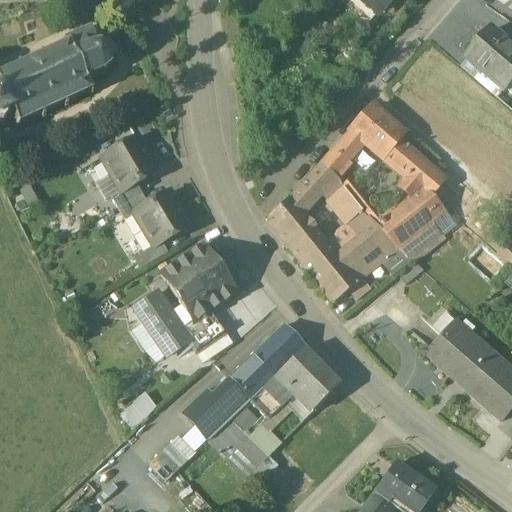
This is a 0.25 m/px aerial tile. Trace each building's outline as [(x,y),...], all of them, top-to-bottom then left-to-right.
[(348,0),(372,21),(390,0),(348,0)] [(83,33),(64,41),(65,43),(64,43),(66,47),(46,56),(44,52),(41,53),(42,58),(23,66),(22,62),(18,64),(20,68),(0,76),(0,86),(0,88),(0,87),(0,125),(4,125),(7,122),(7,118),(9,117),(10,119),(14,117),(17,124),(15,129),(19,130),(21,125),(42,115),(44,120),(48,118),(46,114),(64,105),(66,109),(70,108),(68,104),(89,94),(94,96),(96,92),(90,90),(88,84),(90,83),(89,81),(103,75),(104,77),(106,75),(105,73),(110,69),(112,70),(113,68),(111,67),(112,61),(115,60),(114,58),(112,58),(110,52),(111,51),(110,49),(108,50),(102,47),(103,45),(100,44),(100,46),(93,47),(92,45),(99,42),(92,29),(83,33)] [(511,82),(511,48),(491,31),(468,58),(505,90),(511,82)] [(402,137),(371,110),(350,134),(364,146),(381,161),(397,143),(402,137)] [(350,134),(320,168),(334,180),(364,146),(350,134)] [(138,138),(103,159),(123,192),(124,194),(137,186),(158,173),(138,138)] [(441,181),(397,143),(381,161),(405,182),(398,190),(410,200),(421,192),(427,197),(441,181)] [(320,168),(306,184),(319,195),(321,193),(334,180),(320,168)] [(344,193),(334,180),(321,193),(323,196),(335,209),(348,198),(344,193)] [(290,202),(304,219),(323,196),(321,193),(319,195),(306,184),(290,202)] [(381,224),(351,185),(344,193),(348,198),(357,210),(374,230),(381,224)] [(137,186),(124,194),(123,192),(112,198),(119,210),(143,196),(137,186)] [(410,200),(382,223),(381,224),(374,230),(397,252),(444,213),(427,197),(421,192),(410,200)] [(149,206),(136,214),(136,215),(156,247),(156,248),(163,244),(191,228),(170,193),(149,206)] [(143,196),(119,210),(126,221),(136,215),(136,214),(149,206),(143,196)] [(304,219),(290,202),(267,225),(300,265),(325,245),(304,219)] [(374,230),(357,210),(344,219),(359,238),(336,258),(357,284),(397,252),(374,230)] [(136,215),(126,221),(145,253),(156,247),(136,215)] [(445,241),(432,225),(397,252),(410,268),(445,241)] [(511,243),(499,257),(511,270),(511,269),(511,243)] [(163,244),(156,248),(156,247),(145,253),(135,259),(141,270),(169,254),(163,244)] [(325,245),(300,265),(332,305),(357,284),(336,258),(325,245)] [(202,249),(161,277),(182,308),(170,316),(157,296),(134,311),(167,359),(187,345),(180,334),(210,314),(235,297),(224,280),(228,278),(229,275),(222,264),(219,264),(215,267),(202,249)] [(413,266),(398,279),(405,288),(422,274),(413,266)] [(210,314),(180,334),(187,345),(195,356),(225,335),(210,314)] [(511,411),(511,372),(457,324),(431,354),(466,385),(462,389),(502,424),(511,411)] [(227,381),(249,404),(303,351),(281,329),(227,381)] [(339,388),(303,351),(249,404),(268,423),(293,397),(311,415),(339,388)] [(249,404),(227,381),(210,397),(206,393),(181,416),(208,444),(249,404)] [(132,431),(157,408),(145,395),(120,417),(132,431)] [(171,445),(171,444),(146,467),(164,486),(194,457),(177,439),(171,445)] [(267,459),(249,440),(236,452),(255,472),(267,459)] [(420,511),(433,494),(394,466),(373,496),(386,506),(394,511),(420,511)] [(381,511),(386,506),(373,496),(361,511),(381,511)]
